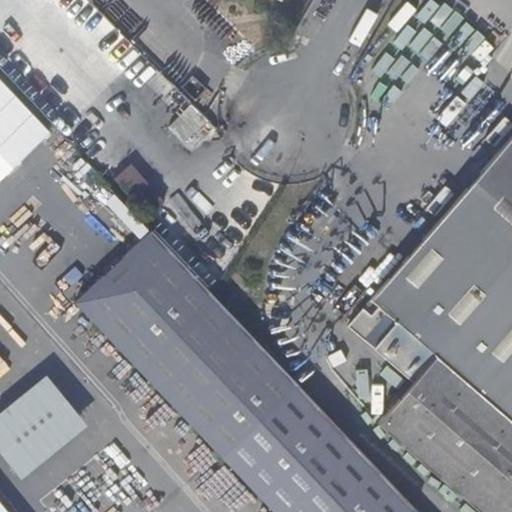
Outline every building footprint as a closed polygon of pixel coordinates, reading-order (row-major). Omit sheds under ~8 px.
[(195,77),(183,89),(197,103),(210,91),(195,77)] [(213,136),(188,111),(170,131),(196,155),(213,136)] [(511,511),(511,139),(372,303),(382,311),(375,320),(364,312),(350,329),(413,382),(378,424),(480,511),(511,511)] [(153,148),(111,188),(154,230),(213,291),(248,237),(153,148)] [(213,291),(154,230),(77,303),(227,459),(304,386),(213,291)] [(382,311),(372,303),(364,312),(375,320),(382,311)] [(49,378),(0,416),(0,454),(23,483),(90,428),(49,378)] [(276,511),(418,511),(422,509),(304,386),(227,459),(276,511)]
